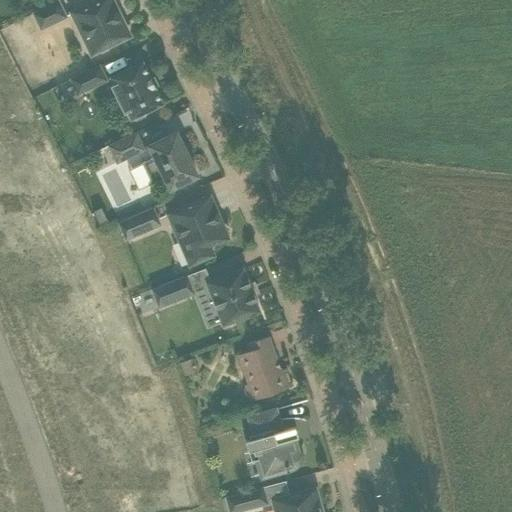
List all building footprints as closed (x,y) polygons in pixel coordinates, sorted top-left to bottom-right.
[(91,55),(110,46),(128,37),(119,18),(118,19),(115,12),(118,11),(112,0),(97,0),(71,13),(91,55)] [(41,29),(66,17),(58,1),(33,13),(41,29)] [(150,78),(142,62),(111,78),(114,85),(109,87),(122,114),(127,112),(131,119),(134,117),(136,120),(145,116),(144,113),(162,104),(155,88),(151,78),(150,78)] [(99,65),(71,79),(78,94),(107,80),(99,65)] [(19,81),(7,87),(11,94),(22,88),(19,81)] [(22,88),(11,94),(15,101),(26,95),(22,88)] [(44,118),(32,124),(36,131),(47,126),(44,118)] [(170,189),(179,184),(197,176),(176,132),(149,146),(154,157),(143,162),(153,183),(164,178),(170,189)] [(108,148),(115,162),(142,149),(135,135),(108,148)] [(0,202),(17,193),(7,173),(15,169),(8,156),(0,160),(0,202)] [(0,229),(14,222),(20,234),(43,222),(36,209),(28,213),(17,193),(0,202),(0,229)] [(222,223),(210,194),(167,213),(189,266),(214,255),(210,246),(229,238),(228,235),(229,234),(229,232),(229,231),(229,229),(229,228),(228,226),(227,225),(226,224),(224,223),(222,223)] [(101,207),(93,211),(100,225),(108,221),(101,207)] [(118,222),(126,240),(161,226),(153,207),(118,222)] [(96,236),(84,241),(87,249),(99,243),(96,236)] [(99,243),(87,249),(91,256),(102,250),(99,243)] [(39,246),(5,262),(14,282),(14,283),(48,267),(39,246)] [(14,282),(12,282),(22,304),(23,303),(23,302),(58,286),(48,267),(14,283),(14,282)] [(205,282),(222,325),(241,318),(260,311),(243,268),(224,275),(205,282)] [(187,274),(151,288),(159,308),(194,294),(187,274)] [(114,275),(102,280),(105,288),(117,282),(114,275)] [(117,282),(105,288),(108,295),(120,290),(117,282)] [(58,286),(23,302),(23,303),(32,322),(67,306),(58,286)] [(67,306),(32,322),(41,341),(76,325),(67,306)] [(135,314),(124,319),(127,326),(139,321),(135,314)] [(76,325),(41,341),(51,362),(85,345),(76,325)] [(250,400),(274,392),(293,386),(286,367),(281,369),(269,335),(246,344),(248,350),(237,354),(247,383),(245,384),(250,400)] [(67,375),(56,379),(64,401),(103,386),(96,367),(105,363),(99,348),(62,362),(67,375)] [(184,376),(199,371),(194,357),(180,362),(184,376)] [(103,386),(64,401),(72,422),(83,418),(88,431),(125,418),(119,402),(110,405),(103,386)] [(303,455),(298,453),(293,438),(298,437),(295,426),(282,430),(276,409),(248,417),(253,434),(249,435),(250,439),(245,441),(248,451),(253,450),(254,455),(259,453),(265,473),(285,467),(286,471),(289,470),(291,469),(293,468),(295,467),(297,465),(299,464),(301,461),(302,459),(303,457),(303,455)] [(110,453),(85,460),(92,483),(133,471),(126,449),(135,446),(131,432),(106,440),(110,453)] [(93,487),(90,488),(94,502),(97,501),(99,506),(124,498),(128,511),(153,503),(149,489),(139,492),(133,471),(92,483),(93,487)] [(224,497),(228,511),(240,511),(267,505),(262,487),(224,497)] [(316,488),(271,500),(274,511),(322,511),(321,507),(316,488)]
